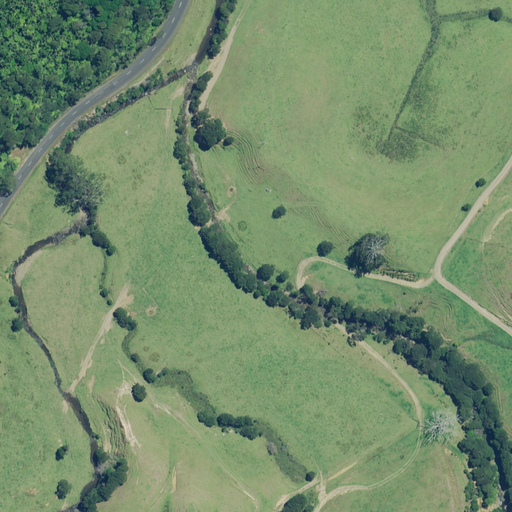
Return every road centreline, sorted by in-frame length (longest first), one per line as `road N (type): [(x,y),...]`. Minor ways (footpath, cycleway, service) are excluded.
road 1 (track): [(258,511),(258,496),(174,407),(154,399),(105,335),(155,220),(175,92),(218,59),(254,0)]
road 2 (track): [(438,271),(414,285),(327,260),(304,264),(304,295),(407,386),(422,437),(401,473),(337,491),(317,511)]
road 3 (tertiary): [(183,0),(146,60),(73,115),(0,209)]
road 4 (track): [(511,332),(438,271),(511,164)]
